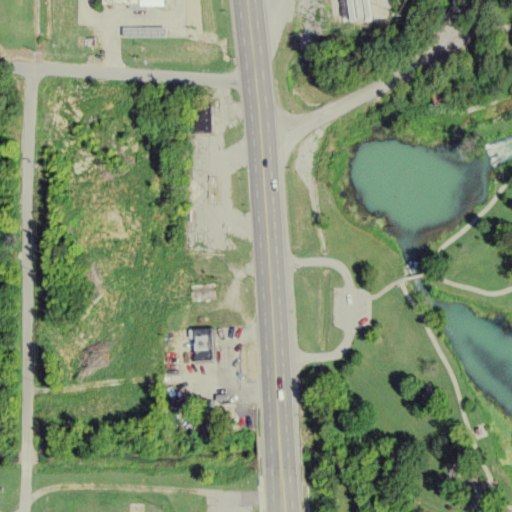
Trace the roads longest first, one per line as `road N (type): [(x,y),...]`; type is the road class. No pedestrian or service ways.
road 1 (residential): [(22,511),(32,72)]
road 2 (primary): [(275,292),(246,0)]
road 3 (residential): [(255,80),(0,69)]
road 4 (residential): [(458,0),(406,71),(264,141)]
road 5 (primary): [(286,511),(278,356)]
